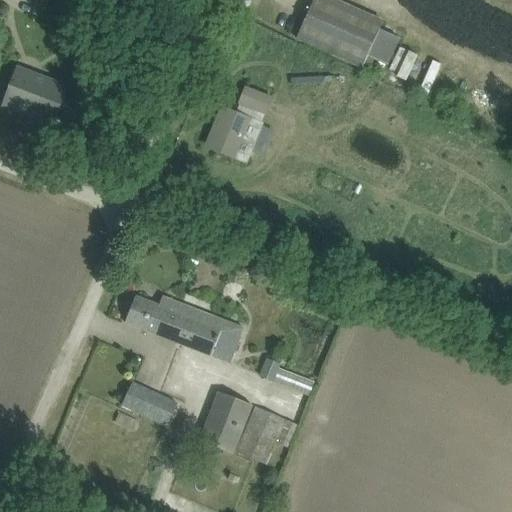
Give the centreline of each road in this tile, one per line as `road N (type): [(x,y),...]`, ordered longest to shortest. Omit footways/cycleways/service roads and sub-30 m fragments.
road 1 (unclassified): [(128,212),(215,0)]
road 2 (unclassified): [(128,212),(0,161)]
